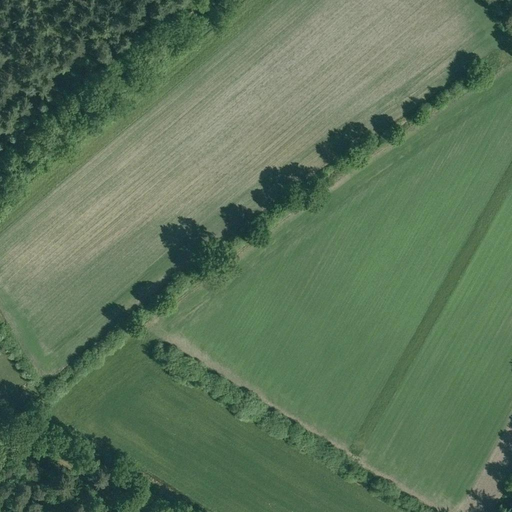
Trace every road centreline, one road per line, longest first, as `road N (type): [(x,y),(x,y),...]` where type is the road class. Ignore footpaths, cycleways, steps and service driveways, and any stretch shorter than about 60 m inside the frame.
road 1 (track): [(199,0),(0,167)]
road 2 (track): [(145,511),(24,440),(8,442),(0,454)]
